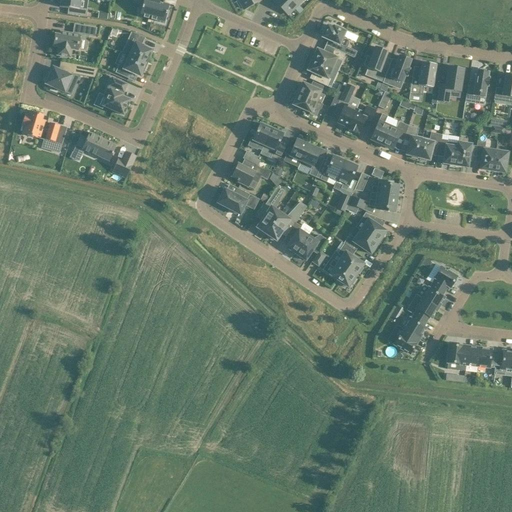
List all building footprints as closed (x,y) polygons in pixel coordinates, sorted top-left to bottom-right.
[(80,0),(58,0),(58,3),(60,3),(59,7),(68,9),(67,15),(86,17),(87,10),(79,9),(80,0)] [(159,0),(144,0),(141,15),(144,16),(143,17),(148,19),(148,17),(151,18),(151,19),(156,21),(156,19),(164,21),(168,5),(159,3),(159,0)] [(238,0),(244,9),(259,0),(238,0)] [(288,15),(298,5),(292,0),(274,0),(274,1),(288,15)] [(389,0),(386,8),(391,10),(390,12),(395,14),(401,0),(389,0)] [(401,0),(395,14),(401,16),(401,15),(406,17),(411,7),(417,10),(419,0),(401,0)] [(419,0),(417,10),(424,11),(422,25),(427,26),(427,28),(433,29),(437,3),(426,2),(425,0),(419,0)] [(473,0),(472,6),(476,7),(495,10),(496,0),(473,0)] [(437,3),(433,29),(439,30),(439,28),(444,29),(448,5),(437,3)] [(470,12),(470,18),(477,19),(475,35),(480,36),(479,38),(488,39),(488,37),(493,38),(495,22),(482,20),(483,14),(470,12)] [(96,29),(74,25),(73,34),(61,32),(61,36),(56,35),(54,46),(59,47),(58,53),(61,54),(61,56),(66,57),(67,55),(70,55),(71,49),(77,50),(79,39),(82,39),(82,35),(94,37),(96,29)] [(334,49),(345,54),(353,58),(354,57),(356,52),(347,47),(348,45),(348,44),(348,43),(348,42),(348,41),(347,40),(346,39),(345,38),(342,37),(345,32),(342,30),(343,29),(337,26),(336,28),(334,27),(333,28),(328,26),(326,29),(324,28),(322,34),(324,35),(322,37),(333,42),(330,48),(334,49)] [(133,43),(127,55),(146,63),(152,51),(141,46),(145,38),(138,35),(133,33),(129,42),(133,43)] [(368,56),(364,65),(368,66),(367,68),(377,72),(374,79),(383,83),(390,64),(383,62),(387,51),(375,47),(371,57),(368,56)] [(313,58),(312,60),(332,68),(336,59),(342,62),(345,54),(334,49),(331,56),(317,50),(316,52),(314,52),(311,57),(313,58)] [(356,52),(354,57),(359,60),(362,54),(356,52)] [(146,63),(127,55),(127,56),(122,67),(118,65),(115,73),(128,79),(131,72),(140,77),(143,70),(144,71),(145,71),(147,65),(145,65),(146,63)] [(390,64),(383,83),(389,85),(391,78),(402,83),(405,76),(406,76),(409,70),(407,69),(411,60),(399,56),(397,62),(391,60),(390,64)] [(332,68),(312,60),(308,70),(313,73),(310,79),(327,87),(330,79),(327,78),(332,68)] [(60,62),(59,70),(53,68),(52,70),(50,75),(48,74),(45,80),(47,81),(46,84),(50,86),(49,88),(56,91),(57,89),(65,92),(70,80),(69,79),(71,74),(94,78),(98,69),(60,62)] [(421,62),(419,78),(412,77),(409,95),(419,96),(421,86),(432,88),(436,65),(421,62)] [(437,101),(449,103),(450,91),(460,92),(464,69),(448,66),(445,85),(439,85),(437,101)] [(476,71),(475,83),(468,82),(465,102),(478,104),(479,97),(484,98),(486,87),(487,87),(489,78),(488,78),(488,72),(485,72),(486,70),(480,69),(480,71),(476,71)] [(511,74),(511,76),(505,75),(503,89),(495,88),(493,101),(507,103),(508,97),(511,97),(511,74)] [(127,85),(112,78),(109,86),(108,89),(104,96),(107,98),(103,106),(123,115),(129,100),(121,97),(122,95),(121,95),(122,92),(123,92),(127,85)] [(298,93),(297,94),(316,102),(323,87),(312,82),(311,86),(302,83),(300,87),(299,87),(296,92),(298,93)] [(345,88),(342,94),(340,100),(348,103),(355,88),(347,84),(345,88)] [(339,85),(336,91),(337,91),(342,94),(345,88),(339,85)] [(337,91),(332,101),(338,104),(340,100),(342,94),(337,91)] [(378,107),(385,110),(391,95),(385,93),(384,92),(378,107)] [(322,105),(316,102),(297,94),(292,105),(311,114),(314,107),(320,110),(322,105)] [(338,104),(332,101),(329,108),(328,107),(325,115),(331,118),(338,104)] [(345,127),(348,128),(356,109),(345,104),(336,123),(339,124),(338,126),(344,128),(345,127)] [(356,109),(348,128),(347,130),(357,134),(358,133),(359,133),(364,122),(370,124),(376,111),(366,107),(363,113),(356,109)] [(57,131),(59,126),(50,123),(49,127),(44,125),(45,121),(41,120),(43,115),(30,111),(28,115),(25,114),(22,125),(25,126),(23,134),(36,138),(36,137),(54,142),(54,141),(57,131)] [(375,144),(381,146),(390,127),(384,124),(387,117),(382,114),(370,140),(376,142),(375,144)] [(491,118),(490,126),(491,126),(497,127),(498,119),(491,118)] [(403,142),(403,140),(408,126),(399,122),(395,129),(390,127),(381,146),(386,149),(387,147),(392,150),(397,139),(403,142)] [(264,146),(271,129),(260,124),(252,141),(260,144),(258,149),(261,151),(264,146)] [(417,159),(417,157),(422,138),(416,136),(418,129),(408,126),(403,140),(410,142),(406,155),(412,156),(411,158),(417,159)] [(490,133),(503,135),(505,128),(497,127),(491,126),(490,133)] [(271,129),(264,146),(274,150),(270,159),(278,163),(287,142),(281,139),(283,134),(271,129)] [(57,131),(54,141),(57,141),(57,142),(62,144),(65,133),(57,131)] [(432,148),(438,149),(439,149),(441,139),(442,135),(431,132),(429,139),(422,138),(417,157),(420,158),(420,160),(425,161),(426,159),(429,160),(432,148)] [(113,153),(116,146),(99,139),(99,137),(89,133),(86,139),(80,136),(76,146),(82,149),(82,150),(109,162),(112,156),(113,156),(114,154),(113,153)] [(449,166),(454,167),(458,143),(458,144),(447,142),(447,140),(441,139),(442,135),(441,139),(439,149),(438,149),(437,156),(444,157),(443,163),(449,164),(449,166)] [(284,154),(300,161),(301,162),(308,145),(296,140),(292,149),(287,147),(284,154)] [(480,169),(492,171),(496,149),(484,148),(485,143),(477,142),(477,147),(475,162),(481,163),(480,169)] [(468,161),(475,162),(477,147),(470,146),(471,145),(458,143),(454,167),(461,168),(461,166),(467,167),(468,161)] [(301,162),(300,161),(299,165),(311,170),(309,175),(316,178),(324,159),(318,156),(320,150),(308,145),(301,162)] [(496,149),(492,171),(504,173),(508,151),(496,149)] [(126,152),(122,161),(118,159),(112,172),(126,179),(136,156),(126,152)] [(243,159),(255,165),(257,166),(260,161),(257,159),(258,158),(246,152),(243,159)] [(326,182),(329,177),(336,180),(345,161),(342,160),(342,159),(336,156),(335,157),(332,156),(325,174),(323,173),(320,180),(326,182)] [(336,180),(343,183),(340,189),(346,191),(357,167),(354,166),(355,164),(348,161),(348,163),(345,161),(336,180)] [(257,166),(255,165),(252,171),(237,164),(235,169),(233,168),(230,174),(232,175),(231,177),(237,180),(236,181),(248,187),(252,180),(257,183),(261,177),(267,180),(270,173),(257,166)] [(374,168),(371,175),(381,179),(384,172),(374,168)] [(274,174),(280,177),(283,171),(277,169),(274,174)] [(354,191),(362,192),(369,176),(361,173),(354,191)] [(371,193),(376,194),(397,197),(399,185),(392,184),(392,183),(378,180),(377,187),(372,186),(371,193)] [(263,232),(266,234),(280,213),(275,210),(283,191),(277,187),(264,207),(269,210),(257,228),(258,228),(257,229),(257,231),(261,233),(262,233),(263,232)] [(312,187),(308,195),(314,198),(318,189),(312,187)] [(246,201),(249,195),(237,188),(234,194),(224,189),(221,195),(220,194),(216,201),(218,201),(217,203),(230,210),(229,211),(235,215),(236,213),(240,215),(247,201),(246,201)] [(269,197),(264,194),(260,199),(266,203),(269,197)] [(397,197),(376,194),(375,201),(369,200),(368,206),(381,208),(381,210),(394,213),(395,209),(396,209),(398,201),(396,201),(397,197)] [(343,195),(337,209),(341,211),(344,212),(351,198),(343,195)] [(349,205),(363,210),(365,203),(352,197),(349,205)] [(312,199),(309,204),(315,209),(318,204),(312,199)] [(288,223),(293,227),(295,223),(306,207),(300,203),(286,217),(280,213),(266,234),(270,237),(269,238),(269,239),(273,241),(274,241),(275,240),(276,241),(288,223)] [(365,223),(360,231),(378,243),(379,242),(380,243),(384,237),(383,236),(386,231),(382,229),(385,221),(365,213),(361,219),(365,223)] [(286,248),(296,254),(308,236),(299,230),(301,227),(295,223),(293,227),(284,239),(289,243),(286,248)] [(378,243),(360,231),(355,239),(349,235),(343,243),(344,244),(355,252),(359,246),(371,254),(373,250),(375,251),(379,245),(377,244),(378,243)] [(312,251),(317,254),(319,251),(326,240),(319,236),(313,239),(308,236),(296,254),(296,256),(300,258),(301,258),(305,261),(312,251)] [(338,253),(341,258),(337,264),(355,276),(357,273),(359,274),(363,268),(361,267),(363,264),(352,257),(355,252),(344,244),(338,253)] [(319,251),(317,254),(311,262),(318,267),(326,256),(319,251)] [(428,268),(432,263),(426,258),(422,264),(428,268)] [(330,275),(342,283),(340,285),(345,288),(346,286),(348,287),(350,284),(351,286),(355,280),(354,279),(355,276),(337,264),(332,260),(329,265),(334,269),(330,275)] [(441,268),(431,283),(438,287),(444,291),(447,286),(450,287),(451,285),(453,286),(456,280),(455,280),(456,277),(455,276),(455,275),(450,272),(449,273),(441,268)] [(431,283),(422,298),(437,308),(444,298),(441,296),(444,291),(438,287),(431,283)] [(422,298),(413,314),(426,321),(429,316),(431,318),(437,308),(422,298)] [(413,314),(404,329),(416,337),(419,339),(425,328),(422,327),(426,321),(413,314)] [(416,337),(404,329),(394,344),(410,354),(419,339),(416,337)] [(465,372),(466,365),(467,352),(467,347),(450,345),(450,347),(448,347),(447,352),(449,353),(447,369),(465,372)] [(466,365),(476,366),(478,348),(467,347),(467,352),(466,365)] [(494,375),(496,353),(490,353),(491,350),(478,348),(476,366),(494,368),(494,375)] [(505,370),(511,370),(511,352),(503,351),(503,354),(496,353),(494,375),(505,376),(505,370)]
